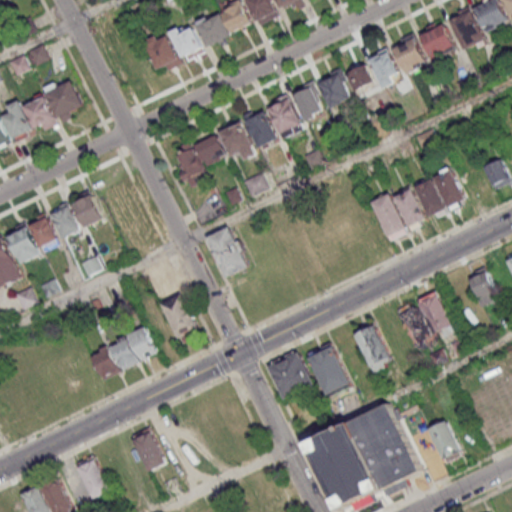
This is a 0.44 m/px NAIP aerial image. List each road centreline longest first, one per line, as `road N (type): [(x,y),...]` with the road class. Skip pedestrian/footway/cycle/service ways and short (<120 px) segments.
road 1 (residential): [(315,511),(60,0)]
road 2 (residential): [(511,218),(0,468)]
road 3 (residential): [(397,0),(0,193)]
